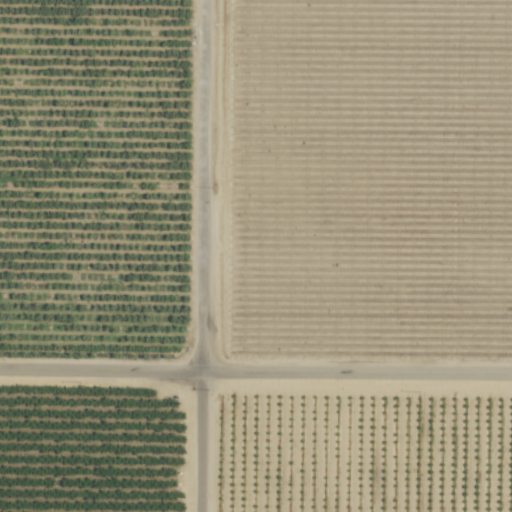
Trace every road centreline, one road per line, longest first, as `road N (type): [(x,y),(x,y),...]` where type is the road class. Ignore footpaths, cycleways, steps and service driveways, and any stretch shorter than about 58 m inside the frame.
road 1 (residential): [(0,367),(511,375)]
road 2 (tertiary): [(206,0),(202,511)]
